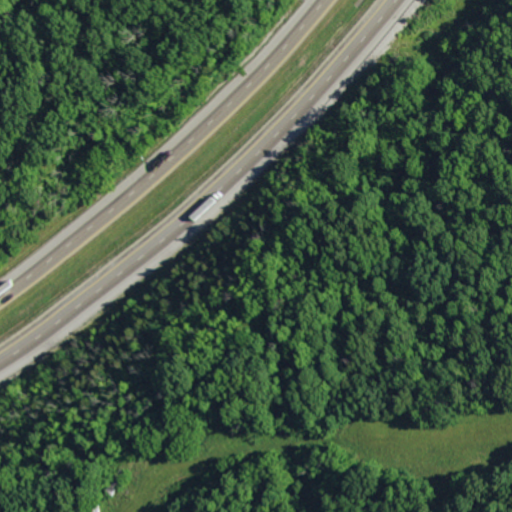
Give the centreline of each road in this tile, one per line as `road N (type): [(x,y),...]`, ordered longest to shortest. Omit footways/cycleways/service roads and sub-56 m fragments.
road 1 (motorway): [(0,368),(235,181),(398,0)]
road 2 (motorway): [(317,0),(123,193),(0,284)]
